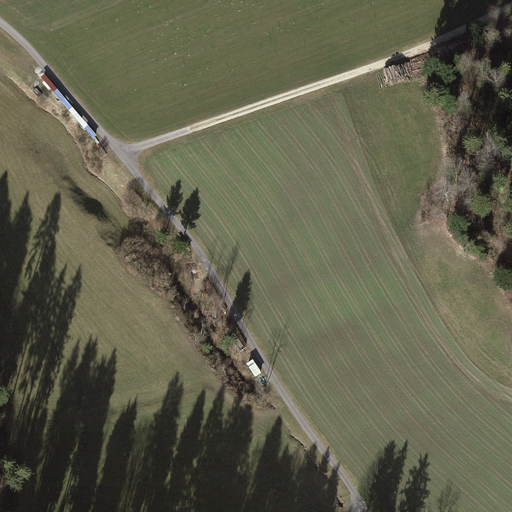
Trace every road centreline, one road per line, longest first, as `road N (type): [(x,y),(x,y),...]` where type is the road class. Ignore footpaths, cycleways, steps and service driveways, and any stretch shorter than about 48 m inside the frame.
road 1 (track): [(362,511),(196,248),(0,22)]
road 2 (track): [(122,154),(335,78)]
road 3 (track): [(511,7),(335,78)]
